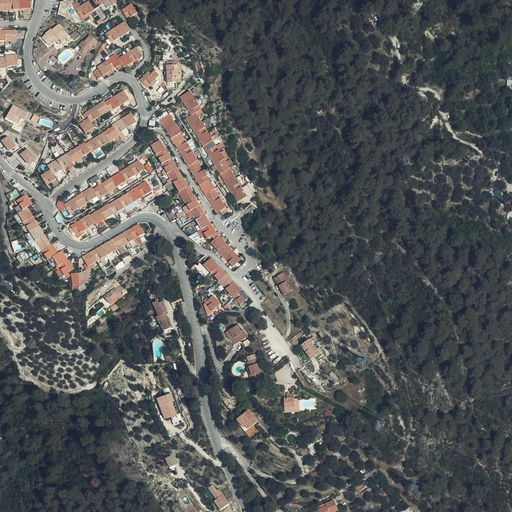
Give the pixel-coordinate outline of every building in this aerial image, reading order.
[(0,0),(0,10),(0,11),(1,11),(8,10),(13,10),(19,9),(21,9),(30,9),(29,0),(0,0)] [(97,2),(96,0),(89,0),(80,6),(76,9),(81,18),(87,14),(100,6),(97,2)] [(109,0),(100,0),(97,2),(100,6),(103,11),(112,5),(109,0)] [(127,19),(137,13),(131,5),(122,10),(127,19)] [(111,43),(130,31),(124,22),(106,34),(111,43)] [(57,44),(68,36),(58,24),(52,30),(51,29),(45,33),(46,34),(42,37),(47,44),(51,41),(53,40),(55,41),(57,44)] [(16,31),(0,30),(0,41),(5,41),(12,41),(16,42),(16,39),(16,31)] [(97,42),(90,35),(84,42),(83,41),(79,45),(82,48),(79,50),(83,54),(90,47),(91,49),(97,42)] [(121,64),(123,66),(124,68),(142,56),(136,47),(118,59),(116,56),(115,55),(97,66),(98,68),(94,71),(98,78),(107,73),(112,70),(117,67),(121,64)] [(115,55),(116,56),(122,52),(119,47),(113,51),(115,55)] [(0,68),(7,68),(6,67),(17,65),(18,67),(23,67),(22,59),(17,60),(16,55),(5,56),(5,57),(0,57),(0,68)] [(178,70),(177,65),(167,66),(168,79),(170,79),(171,89),(176,89),(175,77),(181,77),(180,70),(178,70)] [(151,84),(155,79),(147,72),(140,80),(147,87),(151,84)] [(155,98),(163,90),(157,84),(149,92),(155,98)] [(125,93),(130,100),(134,97),(129,90),(125,93)] [(94,127),(95,127),(91,121),(110,110),(111,112),(115,109),(120,106),(129,100),(123,91),(105,102),(104,101),(86,112),(89,118),(79,124),(85,133),(88,131),(92,129),(94,127)] [(186,105),(195,100),(192,96),(189,91),(180,96),(186,105)] [(201,109),(195,100),(186,105),(192,115),(186,118),(210,156),(211,159),(215,165),(217,168),(237,202),(242,199),(246,197),(245,194),(240,187),(238,184),(235,178),(228,168),(233,165),(222,148),(224,147),(218,137),(215,139),(212,141),(206,131),(197,116),(195,113),(201,109)] [(5,120),(19,127),(27,114),(27,113),(13,106),(5,120)] [(91,153),(95,150),(98,148),(119,135),(118,134),(136,122),(131,113),(112,125),(113,126),(85,144),(85,143),(47,166),(50,170),(41,176),(46,185),(51,182),(55,179),(56,179),(53,175),(67,166),(72,163),(77,160),(81,157),(90,152),(91,153)] [(169,114),(163,118),(160,120),(216,213),(220,211),(225,207),(169,114)] [(209,130),(206,131),(212,141),(215,139),(209,130)] [(1,140),(8,151),(16,146),(9,135),(1,140)] [(215,248),(218,251),(233,267),(240,260),(217,234),(219,233),(218,231),(216,233),(160,140),(150,145),(165,169),(167,173),(170,178),(173,182),(187,206),(190,211),(193,216),(198,224),(201,229),(205,235),(206,239),(211,236),(214,240),(211,243),(215,248)] [(27,148),(20,155),(29,165),(37,158),(27,148)] [(92,187),(64,205),(66,207),(69,214),(93,199),(97,196),(99,198),(144,169),(139,160),(109,179),(105,181),(93,189),(92,187)] [(240,175),(237,177),(241,182),(243,186),(247,193),(249,195),(252,194),(240,175)] [(65,227),(63,230),(72,238),(76,240),(80,241),(81,241),(89,237),(86,233),(84,234),(83,231),(87,229),(92,236),(100,231),(96,225),(97,224),(101,231),(109,226),(105,219),(109,216),(113,213),(114,213),(115,214),(125,207),(129,213),(136,209),(135,207),(136,207),(133,202),(152,191),(146,182),(109,205),(108,204),(90,216),(89,214),(71,226),(76,235),(65,227)] [(35,241),(41,251),(47,260),(52,257),(57,254),(51,245),(26,207),(32,204),(26,195),(14,202),(17,206),(14,208),(17,213),(23,222),(29,232),(35,241)] [(41,211),(36,203),(32,206),(37,214),(41,211)] [(120,220),(127,215),(123,209),(116,214),(120,220)] [(20,224),(23,222),(17,213),(14,215),(20,224)] [(180,219),(184,225),(188,222),(184,216),(180,219)] [(26,234),(29,232),(23,222),(20,224),(26,234)] [(109,261),(111,260),(137,244),(139,247),(148,241),(139,224),(82,257),(86,264),(84,265),(86,269),(87,269),(88,270),(94,267),(92,264),(100,259),(103,257),(104,256),(106,255),(107,257),(109,261)] [(32,243),(35,241),(29,232),(26,234),(30,239),(32,243)] [(13,247),(13,248),(19,245),(16,236),(10,238),(13,247)] [(38,253),(41,251),(35,241),(32,243),(38,253)] [(51,245),(57,254),(59,253),(53,243),(51,245)] [(138,253),(140,251),(138,248),(130,253),(132,257),(138,253)] [(47,260),(41,251),(38,253),(44,262),(47,260)] [(52,257),(56,262),(58,266),(52,270),(54,273),(58,279),(62,277),(64,275),(68,273),(73,269),(62,251),(59,253),(57,254),(52,257)] [(122,261),(115,266),(113,267),(116,272),(125,265),(127,264),(131,262),(132,259),(130,256),(122,261)] [(52,257),(47,260),(51,265),(56,262),(52,257)] [(236,300),(238,302),(240,305),(248,297),(211,258),(203,265),(236,300)] [(86,269),(79,274),(79,281),(84,279),(85,281),(91,277),(87,271),(88,270),(87,269),(86,269)] [(284,278),(277,283),(285,295),(292,291),(284,278)] [(104,296),(108,302),(120,292),(120,291),(118,292),(115,288),(113,286),(108,290),(110,292),(104,296)] [(120,292),(108,302),(110,305),(123,295),(120,292)] [(205,303),(212,311),(220,303),(212,296),(208,300),(205,303)] [(164,330),(172,327),(167,317),(166,318),(164,314),(165,313),(167,312),(162,301),(161,302),(160,300),(152,303),(158,316),(156,317),(158,321),(160,320),(164,330)] [(110,307),(108,309),(109,310),(111,308),(114,311),(118,307),(115,303),(110,307)] [(205,303),(204,305),(204,306),(208,315),(212,311),(205,303)] [(240,331),(236,326),(229,330),(234,338),(232,339),(236,344),(243,340),(247,337),(242,329),(242,330),(240,331)] [(234,338),(229,330),(226,333),(231,340),(232,339),(234,338)] [(301,345),(310,356),(317,350),(308,339),(301,345)] [(317,350),(310,356),(312,359),(319,352),(317,350)] [(247,362),(248,367),(251,376),(253,376),(255,381),(263,379),(261,373),(260,373),(257,364),(258,364),(257,359),(247,362)] [(286,404),(287,413),(297,412),(296,399),(289,400),(289,404),(286,404)] [(161,406),(164,412),(166,419),(176,415),(171,402),(161,406)] [(258,423),(248,411),(236,420),(239,423),(238,424),(245,433),(258,423)] [(339,431),(337,427),(331,429),(305,440),(307,447),(315,443),(317,440),(320,439),(320,441),(338,433),(339,431)] [(348,449),(343,442),(320,459),(322,462),(328,458),(331,462),(348,449)] [(170,456),(166,458),(169,466),(174,464),(170,456)] [(208,487),(216,499),(214,500),(220,509),(230,503),(220,488),(217,490),(213,484),(208,487)] [(334,501),(325,504),(326,506),(318,510),(319,511),(334,511),(338,511),(334,501)]
